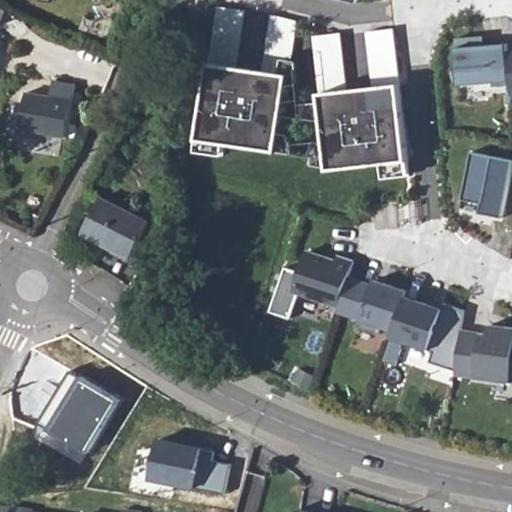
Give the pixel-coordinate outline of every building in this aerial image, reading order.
[(245,11),(219,7),(211,65),(237,68),(245,11)] [(297,21),(272,15),(264,72),(290,75),(289,86),(301,84),(298,61),(292,60),(297,21)] [(393,30),(367,32),(374,86),(400,83),(393,30)] [(321,93),(348,89),(340,33),(314,36),(321,93)] [(508,54),(507,46),(481,48),(480,38),(456,40),(459,87),(493,85),(493,89),(510,87),(510,78),(508,54)] [(237,68),(211,65),(201,141),(227,145),(280,152),(283,132),(289,86),(290,75),(264,72),(237,68)] [(384,163),(410,160),(400,83),(374,86),(348,89),(321,93),(322,101),(324,121),(327,144),(330,167),(330,170),(384,163)] [(23,126),(66,133),(72,99),(70,98),(71,89),(53,86),(51,95),(24,90),(21,103),(27,104),(23,126)] [(324,121),(322,101),(308,103),(305,118),(324,121)] [(294,134),(283,132),(280,152),(296,154),(294,134)] [(227,145),(201,141),(199,153),(225,157),(227,145)] [(330,167),(327,144),(318,142),(314,165),(330,167)] [(511,170),(511,162),(472,154),(462,202),(480,206),(478,215),(502,220),(511,170)] [(410,160),(384,163),(385,176),(412,173),(410,160)] [(82,234),(129,258),(149,221),(102,196),(82,234)] [(295,292),(341,306),(351,275),(356,260),(338,254),(337,259),(308,250),(295,271),(283,267),(268,312),(287,318),(295,292)] [(341,306),(338,310),(362,318),(359,326),(380,333),(383,325),(395,330),(407,295),(409,289),(376,278),(374,283),(351,275),(341,306)] [(429,302),(407,295),(395,330),(393,336),(435,350),(431,360),(457,368),(463,328),(465,308),(445,301),(443,307),(442,311),(427,306),(429,302)] [(443,307),(429,302),(427,306),(442,311),(443,307)] [(489,332),(463,328),(457,368),(457,372),(511,381),(511,325),(491,322),(489,332)] [(118,402),(68,373),(31,434),(81,464),(118,402)] [(154,437),(147,481),(223,494),(228,465),(212,463),(215,447),(154,437)]
